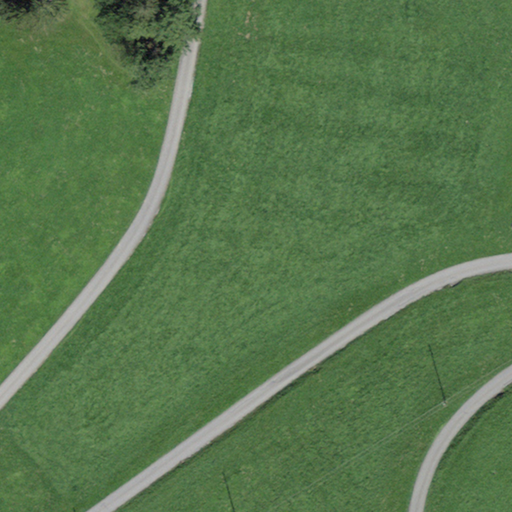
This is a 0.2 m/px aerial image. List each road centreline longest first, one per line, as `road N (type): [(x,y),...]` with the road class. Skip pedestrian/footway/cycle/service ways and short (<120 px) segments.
road 1 (residential): [(511,265),(455,276),(384,311),(103,511)]
road 2 (residential): [(0,397),(71,317),(151,204),(198,0)]
road 3 (residential): [(414,511),(437,450),(480,401),(511,380)]
